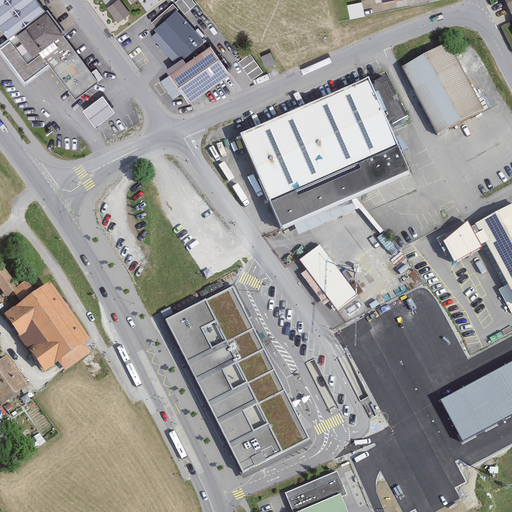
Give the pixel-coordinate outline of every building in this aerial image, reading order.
[(99,83),(62,34),(64,32),(40,0),(0,0),(0,22),(11,37),(0,45),(0,51),(26,87),(52,68),(76,100),(99,83)] [(184,12),(196,3),(194,0),(175,0),(184,12)] [(361,0),(347,3),(350,17),(365,14),(361,0)] [(130,14),(121,1),(108,10),(118,23),(130,14)] [(204,41),(174,10),(151,32),(180,63),(204,41)] [(452,46),(401,71),(435,139),(485,114),(452,46)] [(171,76),(188,104),(233,77),(215,49),(171,76)] [(250,51),(238,60),(251,78),(263,70),(250,51)] [(358,93),(244,140),(283,235),(415,182),(376,86),(358,93)] [(103,93),(82,108),(95,126),(116,111),(103,93)] [(511,209),(478,227),(511,290),(511,209)] [(320,247),(299,264),(339,313),(360,295),(320,247)] [(25,307),(9,318),(49,375),(62,366),(67,373),(92,356),(87,348),(93,343),(54,286),(40,295),(33,285),(24,291),(9,270),(0,276),(0,287),(9,301),(17,296),(25,307)] [(163,323),(243,476),(310,441),(231,288),(163,323)] [(32,390),(10,361),(0,369),(0,401),(6,410),(32,390)] [(511,361),(439,400),(462,443),(511,415),(511,361)] [(285,494),(292,511),(307,511),(347,496),(337,472),(285,494)] [(347,511),(340,496),(301,511),(347,511)]
